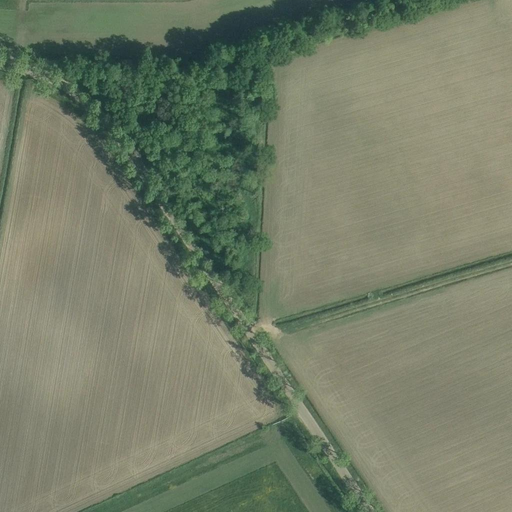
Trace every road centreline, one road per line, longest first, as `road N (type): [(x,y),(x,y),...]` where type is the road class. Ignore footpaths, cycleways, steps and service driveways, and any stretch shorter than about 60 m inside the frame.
road 1 (unclassified): [(370,511),(102,114),(65,86),(0,63)]
road 2 (track): [(511,260),(250,332)]
